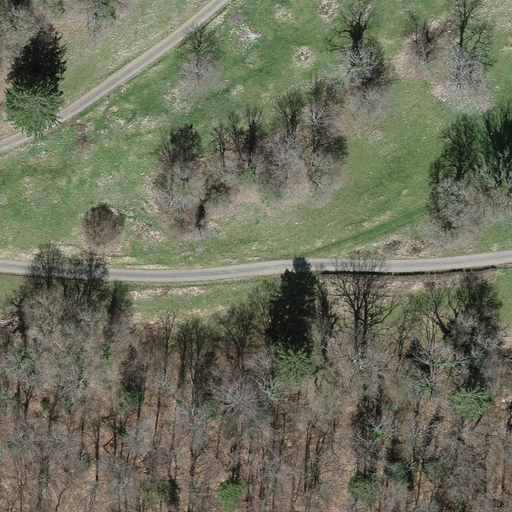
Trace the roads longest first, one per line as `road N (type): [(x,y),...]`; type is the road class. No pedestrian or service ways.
road 1 (unclassified): [(0,267),(164,276),(511,256)]
road 2 (unclassified): [(219,0),(97,93),(0,144)]
